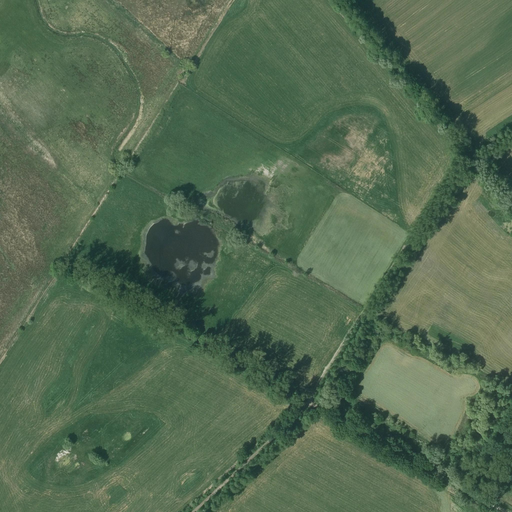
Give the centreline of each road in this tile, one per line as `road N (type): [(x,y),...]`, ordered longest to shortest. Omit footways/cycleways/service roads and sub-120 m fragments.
road 1 (track): [(465,155),(307,401),(195,511)]
road 2 (track): [(511,209),(329,0)]
road 3 (track): [(307,401),(502,511)]
